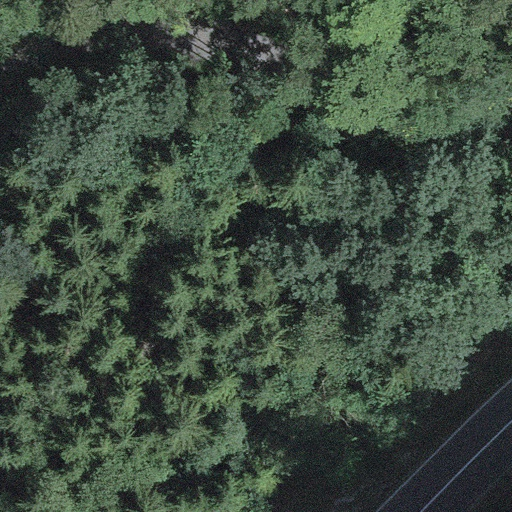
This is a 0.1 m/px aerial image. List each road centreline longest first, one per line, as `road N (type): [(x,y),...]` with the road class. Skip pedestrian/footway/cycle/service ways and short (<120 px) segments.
road 1 (track): [(0,51),(147,25),(237,34),(378,101),(484,118),(511,111)]
road 2 (primary): [(422,511),(511,423)]
